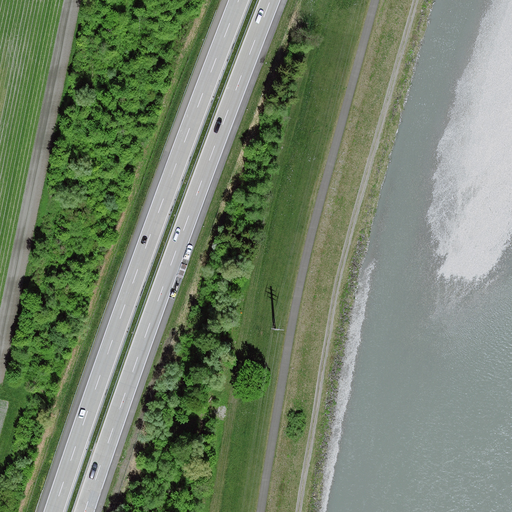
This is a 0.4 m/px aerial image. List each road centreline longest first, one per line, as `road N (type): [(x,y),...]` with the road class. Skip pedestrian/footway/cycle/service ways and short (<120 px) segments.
road 1 (motorway): [(239,0),(53,511)]
road 2 (motorway): [(86,511),(271,0)]
road 3 (track): [(417,0),(336,280),(297,511)]
road 4 (track): [(375,0),(295,306),(260,511)]
